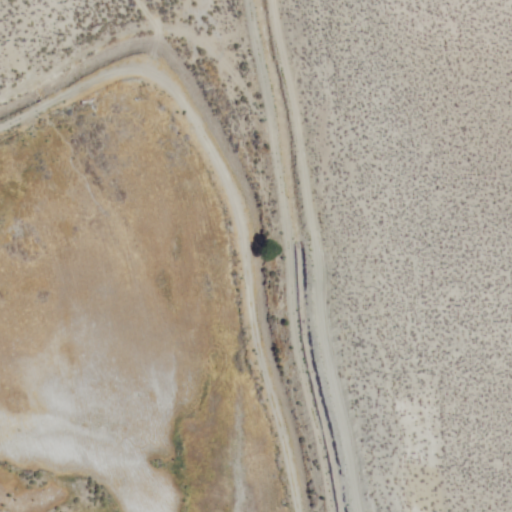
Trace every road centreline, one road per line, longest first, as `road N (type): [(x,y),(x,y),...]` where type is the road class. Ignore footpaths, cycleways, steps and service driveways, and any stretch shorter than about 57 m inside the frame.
road 1 (track): [(291,511),(244,231),(217,158),(169,86),(144,67),(112,70),(0,122)]
road 2 (track): [(280,0),(335,379),(364,511)]
road 3 (track): [(327,511),(246,0)]
